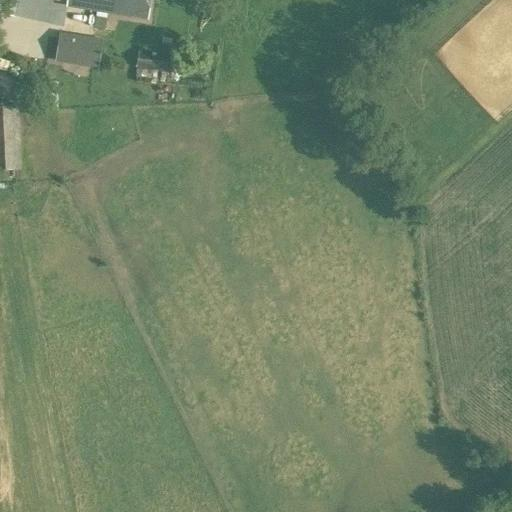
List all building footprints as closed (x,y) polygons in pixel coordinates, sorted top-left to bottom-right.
[(18,0),(0,0),(0,13),(14,17),(18,0)] [(66,0),(65,8),(96,13),(93,27),(104,29),(107,14),(131,18),(133,21),(139,22),(141,20),(147,21),(150,0),(66,0)] [(95,65),(98,45),(60,39),(57,59),(95,65)] [(180,74),(181,57),(137,53),(136,70),(180,74)] [(18,108),(11,108),(11,107),(0,107),(0,181),(13,181),(13,172),(21,171),(18,108)]
